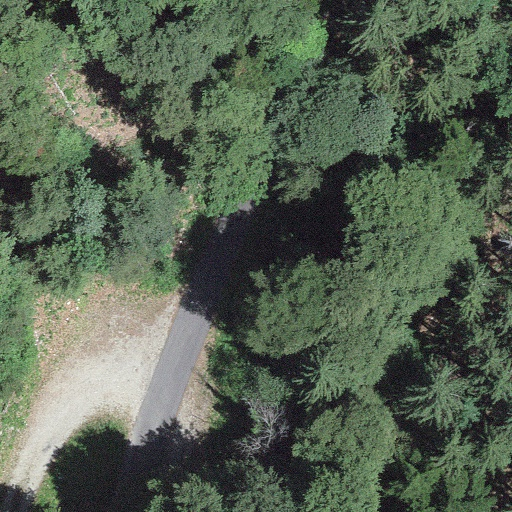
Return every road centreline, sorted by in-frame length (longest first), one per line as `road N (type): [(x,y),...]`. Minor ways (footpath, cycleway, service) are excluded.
road 1 (track): [(182,376),(337,0)]
road 2 (track): [(182,376),(144,359),(109,360),(72,376),(20,511)]
road 3 (track): [(136,511),(182,376)]
